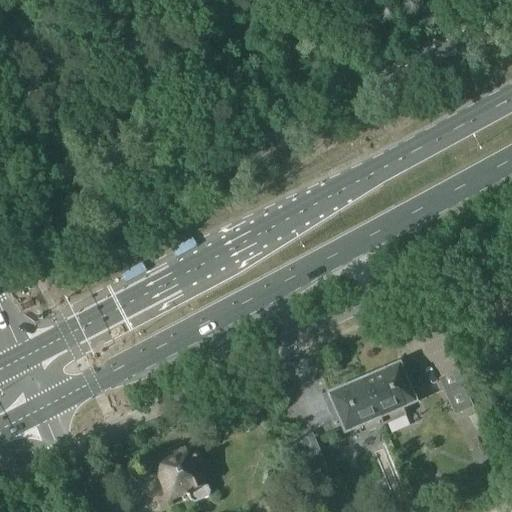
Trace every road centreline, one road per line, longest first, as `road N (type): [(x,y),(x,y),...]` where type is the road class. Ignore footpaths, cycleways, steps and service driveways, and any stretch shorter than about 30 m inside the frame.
road 1 (primary): [(511,96),(21,359)]
road 2 (primary): [(43,408),(511,160)]
